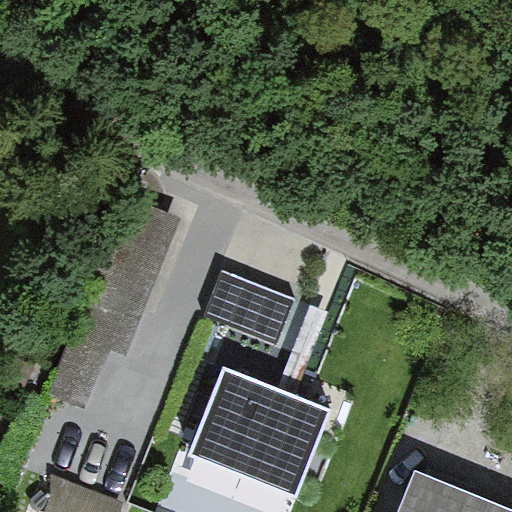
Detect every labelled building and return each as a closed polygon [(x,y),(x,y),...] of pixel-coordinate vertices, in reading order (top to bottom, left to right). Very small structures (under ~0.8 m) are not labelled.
[(178,218),(134,200),(55,391),(87,404),(112,344),(123,349),(178,218)] [(298,299),(221,272),(204,321),(281,348),(298,299)] [(221,373),(190,459),(302,500),(334,414),(221,373)] [(499,511),(418,478),(402,511),(499,511)] [(115,511),(119,503),(59,479),(45,511),(115,511)]
